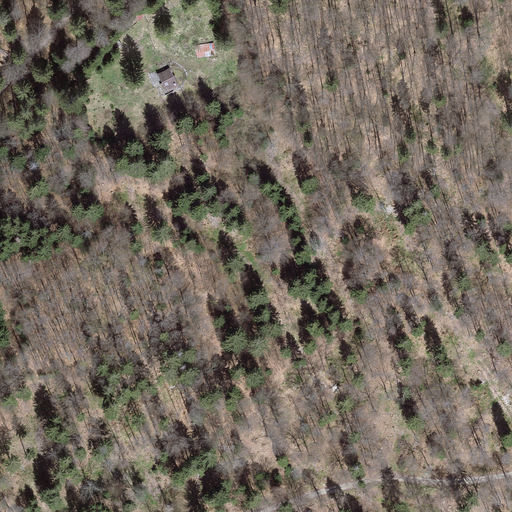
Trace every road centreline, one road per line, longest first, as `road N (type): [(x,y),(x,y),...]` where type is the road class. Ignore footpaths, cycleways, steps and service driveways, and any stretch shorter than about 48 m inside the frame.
road 1 (track): [(264,511),(386,477),(511,475)]
road 2 (track): [(0,90),(83,0)]
